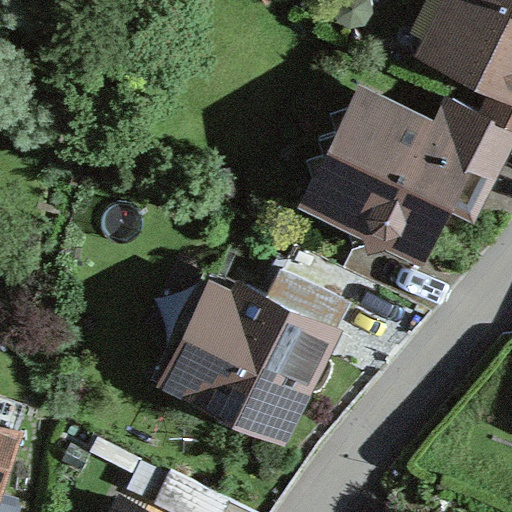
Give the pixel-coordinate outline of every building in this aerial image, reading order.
[(511,0),(458,0),(436,43),(501,76),(511,81),(511,0)] [(511,81),(501,76),(485,109),(511,122),(511,81)] [(454,94),(429,144),(463,160),(487,172),(511,122),(485,109),(454,94)] [(370,96),(321,195),(422,244),(463,160),(429,144),(421,140),(428,125),(370,96)] [(344,295),(283,265),(268,294),(329,325),(344,295)] [(236,295),(213,284),(169,372),(193,384),(192,386),(282,431),(334,327),(329,325),(268,294),(243,282),(236,295)] [(0,428),(0,477),(15,434),(0,428)] [(171,466),(156,498),(184,511),(217,511),(226,494),(171,466)] [(115,511),(152,511),(123,497),(115,511)]
